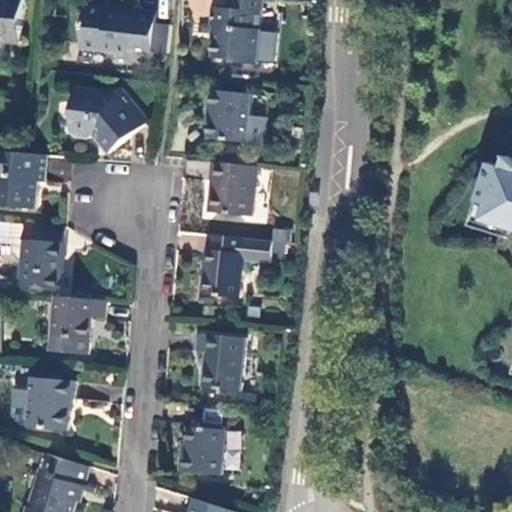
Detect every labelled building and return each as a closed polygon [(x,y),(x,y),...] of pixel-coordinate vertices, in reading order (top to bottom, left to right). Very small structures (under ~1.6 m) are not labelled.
[(0,0),(0,39),(21,43),(26,0),(4,0),(5,1),(0,0)] [(151,67),(153,53),(155,24),(157,11),(121,8),(121,9),(88,6),(83,48),(116,53),(115,64),(151,67)] [(263,11),(214,7),(213,24),(216,24),(213,56),(234,58),(235,61),(258,63),(263,11)] [(153,53),(168,55),(172,26),(155,24),(153,53)] [(112,154),(149,122),(122,89),(118,93),(76,88),(71,133),(73,134),(77,138),(78,137),(92,139),(96,135),(112,154)] [(267,143),(269,116),(252,115),(254,93),(214,89),(213,108),(214,108),(212,138),(267,143)] [(47,183),(49,156),(32,153),(0,151),(0,176),(1,177),(0,190),(0,205),(38,210),(41,182),(47,183)] [(511,158),(511,157),(508,168),(495,164),(483,201),(494,205),(489,220),(511,227),(511,158)] [(254,215),(258,166),(215,161),(213,178),(216,178),(213,212),(254,215)] [(511,227),(489,220),(494,205),(483,201),(475,226),(511,237),(511,227)] [(64,261),(68,227),(28,223),(27,224),(13,223),(12,237),(26,238),(22,287),(59,290),(62,261),(64,261)] [(246,260),(273,263),(275,240),(211,234),(210,250),(209,249),(204,294),(243,298),(246,260)] [(107,318),(109,300),(59,296),(54,351),(91,354),(94,316),(107,318)] [(247,337),(200,334),(199,349),(207,351),(203,386),(242,391),(247,337)] [(78,381),(35,378),(31,427),(72,430),(74,401),(77,401),(78,381)] [(224,474),(230,409),(192,405),(188,453),(184,452),(182,470),(224,474)] [(84,484),(89,466),(46,453),(41,472),(45,474),(35,508),(30,506),(28,511),(75,511),(82,490),(84,484)] [(96,488),(84,484),(82,490),(93,493),(96,488)] [(238,511),(239,511),(198,499),(193,511),(238,511)]
